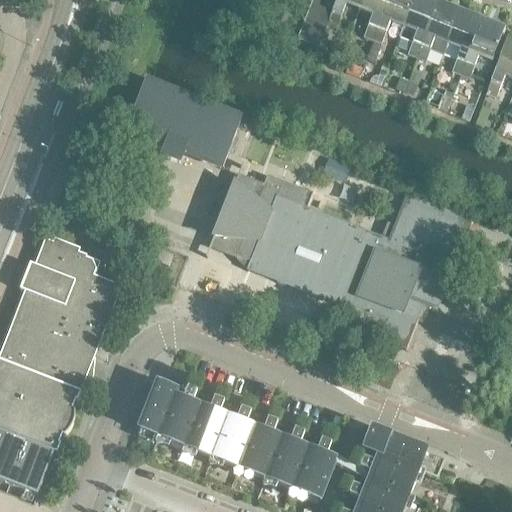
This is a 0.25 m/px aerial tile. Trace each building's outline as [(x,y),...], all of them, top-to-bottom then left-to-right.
[(330,0),(313,0),(311,6),(333,14),(337,3),(330,0)] [(359,13),(364,0),(330,0),(337,3),(333,14),(328,25),(328,27),(337,30),(346,8),(359,13)] [(372,44),(389,0),(364,0),(359,13),(372,18),(364,40),(372,43),(372,44)] [(389,0),(372,44),(372,43),(364,62),(374,66),(381,47),(390,25),(403,30),(404,30),(415,0),(389,0)] [(438,6),(422,0),(415,0),(404,30),(403,30),(399,40),(413,45),(408,58),(416,61),(438,6)] [(328,25),(333,14),(311,6),(307,17),(328,25)] [(461,15),(438,6),(416,61),(426,65),(430,53),(444,58),(448,47),(461,15)] [(452,75),(462,79),(483,23),(461,15),(448,47),(461,53),(452,75)] [(324,37),(328,27),(328,25),(307,17),(303,29),(324,37)] [(487,77),(492,65),(505,32),(483,23),(462,79),(470,82),(475,72),(487,77)] [(324,37),(303,29),(298,41),(319,49),(324,37)] [(511,43),(508,42),(487,97),(497,101),(506,79),(511,80),(511,43)] [(347,75),(359,80),(363,70),(350,65),(347,75)] [(414,98),(419,87),(410,83),(406,94),(414,98)] [(128,134),(166,149),(162,159),(179,165),(183,155),(223,171),(224,170),(222,170),(240,124),(148,87),(130,133),(128,132),(128,134)] [(438,111),(447,115),(454,96),(445,93),(438,111)] [(468,124),(474,109),(468,107),(462,121),(468,124)] [(346,184),(350,175),(353,168),(330,159),(323,175),(346,184)] [(345,329),(404,352),(406,353),(423,309),(437,315),(472,224),(413,201),(396,246),(344,225),(343,227),(307,213),(314,197),(268,179),(264,188),(238,177),(210,248),(250,264),(247,273),(351,314),(345,329)] [(94,281),(95,278),(100,265),(86,260),(86,258),(78,255),(79,251),(55,242),(53,246),(45,243),(35,268),(31,267),(20,293),(25,295),(26,294),(69,309),(69,307),(76,309),(88,279),(94,281)] [(155,264),(168,269),(173,258),(159,253),(155,264)] [(26,294),(25,295),(0,360),(0,435),(56,457),(57,457),(61,448),(59,447),(62,439),(64,440),(68,437),(73,432),(76,426),(76,421),(76,416),(75,413),(73,412),(76,404),(77,405),(83,391),(92,392),(95,362),(94,362),(122,289),(95,278),(94,281),(88,279),(76,309),(69,307),(69,309),(26,294)] [(320,503),(336,461),(327,458),(331,447),(321,443),(315,460),(298,453),(304,437),(295,433),(288,449),(271,443),(278,426),(268,423),(262,439),(245,433),(251,416),(242,412),(236,429),(217,422),(224,405),(214,401),(208,419),(190,412),(197,395),(187,391),(181,408),(171,404),(175,394),(157,387),(140,433),(320,503)] [(379,468),(364,462),(358,476),(374,482),(369,495),(353,489),(349,498),(365,505),(362,511),(403,511),(418,473),(437,481),(444,462),(426,455),(371,434),(366,432),(358,450),(364,452),(364,453),(382,460),(379,468)] [(56,457),(0,435),(0,485),(37,500),(52,459),(55,460),(56,457)]
